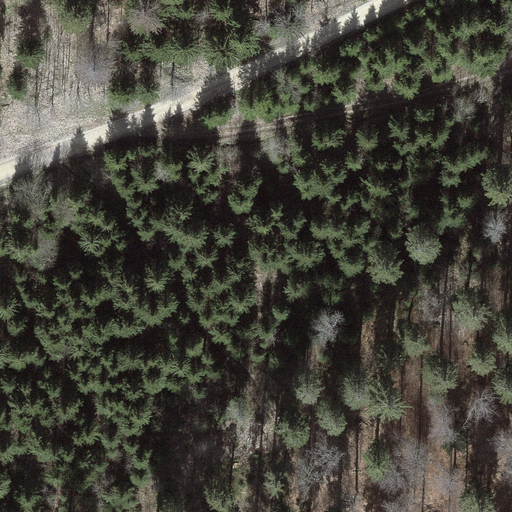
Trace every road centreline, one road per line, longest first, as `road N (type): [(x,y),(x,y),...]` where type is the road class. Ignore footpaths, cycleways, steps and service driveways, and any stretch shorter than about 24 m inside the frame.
road 1 (track): [(144,117),(175,132),(230,131),(511,64)]
road 2 (track): [(395,0),(144,117)]
road 3 (track): [(144,117),(0,167)]
